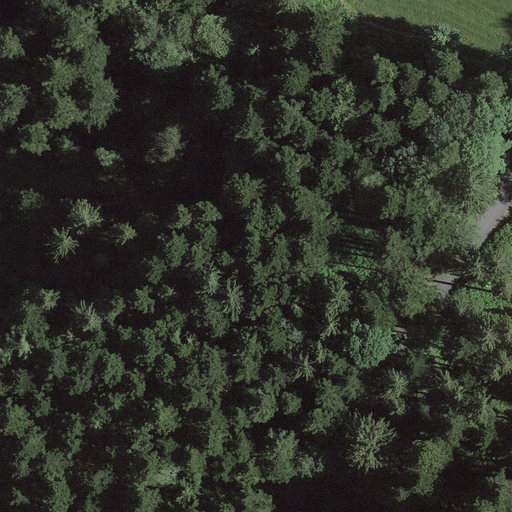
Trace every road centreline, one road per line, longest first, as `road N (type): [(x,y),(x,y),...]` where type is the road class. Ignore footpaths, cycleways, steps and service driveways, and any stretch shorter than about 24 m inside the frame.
road 1 (track): [(511,95),(413,172),(357,192),(311,202),(123,182),(67,195),(0,260)]
road 2 (unclassified): [(511,187),(283,511)]
